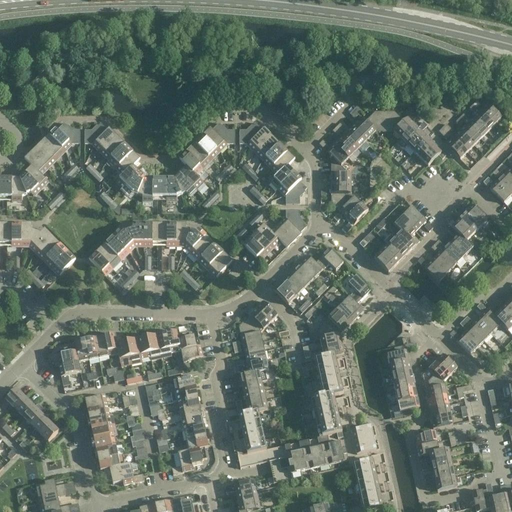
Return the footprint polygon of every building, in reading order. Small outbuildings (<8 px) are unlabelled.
[(487,105),(480,112),(494,127),(501,120),(487,105)] [(357,108),(353,111),(358,116),(362,112),(357,108)] [(473,119),(487,133),(494,127),(480,112),(477,109),(473,113),(476,116),(473,119)] [(358,116),(353,111),(349,115),(354,120),(358,116)] [(384,133),(384,113),(374,113),(365,123),(375,133),(384,133)] [(384,113),(384,133),(393,133),(403,123),(394,113),(384,113)] [(375,133),(365,123),(361,119),(354,126),(361,133),(358,136),(365,143),(367,142),(375,133)] [(407,119),(403,123),(393,133),(394,133),(400,140),(414,126),(407,119)] [(480,140),(487,133),(473,119),(469,123),(466,120),(463,123),(466,126),(480,140)] [(421,133),(427,127),(423,123),(418,129),(421,133)] [(72,132),(64,124),(56,132),(70,146),(80,146),(80,132),(73,131),(72,132)] [(84,131),(84,146),(93,146),(107,132),(100,124),(92,132),(91,131),(84,131)] [(246,131),(239,132),(239,146),(248,146),(262,132),(255,124),(248,133),(246,131)] [(344,129),(340,124),(336,128),(340,133),(344,129)] [(226,132),(218,125),(211,132),(226,146),(235,146),(235,131),(227,132),(226,132)] [(354,126),(344,136),(358,150),(365,143),(358,136),(361,133),(354,126)] [(418,129),(414,126),(400,140),(407,147),(421,133),(418,129)] [(480,140),(466,126),(459,133),(474,147),(480,140)] [(336,128),(332,132),(336,137),(340,133),(336,128)] [(47,138),(49,139),(63,153),(70,146),(56,132),(55,130),(47,138)] [(109,130),(107,132),(93,146),(100,153),(114,138),(116,137),(109,130)] [(264,130),(262,132),(248,146),(255,153),(269,138),(271,137),(264,130)] [(219,153),(225,146),(226,146),(211,132),(210,131),(203,137),(219,153)] [(414,154),(428,140),(421,133),(407,147),(414,154)] [(450,137),(453,140),(467,154),(474,147),(459,133),(456,137),(453,134),(450,137)] [(341,153),(348,160),(358,150),(344,136),(337,143),(344,150),(341,153)] [(116,137),(114,138),(100,153),(108,161),(124,145),(116,137)] [(195,146),(210,161),(219,153),(203,137),(195,146)] [(271,137),(269,138),(255,153),(264,162),(279,145),(271,137)] [(40,145),(55,161),(63,153),(49,139),(47,138),(40,145)] [(414,154),(421,161),(435,146),(428,140),(414,154)] [(460,161),(467,154),(453,140),(446,147),(460,161)] [(322,142),(318,146),(322,150),(326,147),(322,142)] [(333,160),(341,167),(348,160),(341,153),(344,150),(337,143),(327,153),(333,160)] [(31,154),(47,170),(55,161),(40,145),(31,154)] [(108,161),(117,169),(133,154),(124,145),(108,161)] [(272,170),(287,154),(279,145),(264,162),(272,170)] [(186,154),(202,170),(210,161),(195,146),(186,154)] [(438,157),(442,160),(442,161),(446,157),(435,146),(421,161),(428,167),(438,157)] [(40,176),(47,170),(31,154),(24,161),(31,168),(32,169),(33,169),(40,176)] [(117,169),(123,176),(124,176),(131,169),(133,168),(140,161),(133,154),(117,169)] [(195,176),(202,170),(186,154),(179,161),(180,163),(186,168),(187,169),(188,169),(195,176)] [(272,170),(278,176),(279,176),(286,169),(288,168),(294,161),(287,154),(272,170)] [(370,161),(373,167),(383,163),(381,157),(370,161)] [(331,162),(331,176),(344,176),(344,171),(341,167),(333,160),(331,162)] [(241,170),(246,174),(250,170),(245,165),(241,170)] [(501,165),(497,170),(501,174),(505,169),(501,165)] [(73,166),(69,171),(73,176),(78,171),(73,166)] [(90,175),(94,171),(89,166),(85,170),(90,175)] [(224,170),(228,175),(232,171),(228,167),(224,170)] [(31,168),(24,174),(40,190),(47,183),(40,176),(33,169),(32,169),(31,168)] [(117,183),(124,190),(139,174),(133,168),(131,169),(124,176),(123,176),(117,183)] [(179,174),(195,190),(202,183),(195,176),(188,169),(187,169),(186,168),(179,174)] [(271,183),(279,190),(294,174),(288,168),(286,169),(279,176),(278,176),(271,183)] [(224,170),(220,175),(224,179),(228,175),(224,170)] [(246,174),(250,179),(254,174),(250,170),(246,174)] [(496,179),(497,177),(501,174),(497,170),(492,175),(496,179)] [(73,176),(69,171),(64,175),(69,180),(73,176)] [(94,171),(90,175),(94,179),(98,175),(94,171)] [(24,174),(19,180),(20,182),(26,196),(30,195),(33,197),(40,190),(24,174)] [(139,174),(124,190),(131,197),(133,195),(138,196),(144,182),(145,180),(139,174)] [(175,182),(181,196),(185,195),(188,197),(195,190),(179,174),(174,180),(175,182)] [(259,179),(254,174),(250,179),(254,183),(259,179)] [(285,197),(299,182),(301,181),(294,174),(279,190),(285,197)] [(497,184),(511,198),(511,196),(511,185),(504,177),(501,174),(497,177),(500,180),(497,184)] [(60,180),(64,184),(69,180),(64,175),(60,180)] [(98,184),(99,184),(103,180),(98,175),(94,179),(98,184)] [(215,180),(219,184),(224,179),(220,175),(215,180)] [(355,176),(344,176),(331,176),(331,186),(351,186),(355,186),(355,176)] [(5,180),(3,180),(0,179),(0,201),(5,202),(6,202),(22,202),(22,198),(26,196),(20,182),(19,180),(5,180)] [(483,184),(487,188),(491,183),(488,179),(483,184)] [(166,180),(160,180),(159,180),(153,180),(145,180),(144,182),(138,196),(142,198),(142,202),(159,202),(161,202),(177,202),(177,198),(181,196),(175,182),(174,180),(166,180)] [(306,190),(299,182),(285,197),(285,206),(300,206),(300,199),(299,198),(306,190)] [(497,184),(490,191),(504,205),(511,198),(497,184)] [(331,186),(331,196),(351,196),(351,186),(331,186)] [(248,193),(253,198),(257,193),(253,189),(248,193)] [(262,198),(257,193),(253,198),(257,202),(262,198)] [(55,199),(59,203),(64,198),(60,194),(55,199)] [(103,194),(99,198),(103,203),(108,199),(103,194)] [(210,198),(215,202),(219,198),(214,194),(210,198)] [(354,199),(351,196),(331,196),(331,204),(340,213),(354,199)] [(206,202),(210,207),(215,202),(210,198),(206,202)] [(266,202),(262,198),(257,202),(262,206),(266,202)] [(51,203),(55,207),(59,203),(55,199),(51,203)] [(108,199),(103,203),(108,207),(112,203),(108,199)] [(361,206),(354,199),(340,213),(347,220),(361,206)] [(201,207),(206,211),(210,207),(206,202),(201,207)] [(46,207),(50,212),(55,207),(51,203),(46,207)] [(112,203),(108,207),(112,212),(116,208),(112,203)] [(350,223),(348,225),(343,230),(347,234),(352,229),(368,213),(361,206),(347,220),(350,223)] [(465,215),(479,229),(487,222),(472,208),(465,215)] [(408,226),(415,233),(426,223),(412,209),(404,216),(412,223),(408,226)] [(300,212),(285,212),(285,221),(300,235),(307,228),(299,220),(300,219),(300,212)] [(473,236),(479,230),(479,229),(465,215),(458,222),(473,236)] [(254,220),(258,224),(262,220),(258,216),(254,220)] [(412,237),(415,233),(408,226),(412,223),(404,216),(394,226),(401,233),(415,247),(419,243),(414,238),(413,239),(412,237)] [(254,220),(248,226),(252,230),(258,224),(254,220)] [(300,235),(285,221),(279,227),(295,243),(301,236),(300,235)] [(456,234),(458,236),(458,235),(466,243),(466,242),(473,236),(458,222),(452,229),(456,233),(456,234)] [(0,247),(4,247),(6,247),(21,247),(21,227),(21,225),(4,225),(0,224),(0,247)] [(21,225),(21,227),(21,247),(30,247),(36,232),(31,231),(31,225),(21,225)] [(128,232),(134,247),(143,247),(143,225),(132,225),(132,231),(128,232)] [(160,247),(161,247),(176,247),(176,225),(159,225),(143,225),(143,247),(157,247),(160,247)] [(176,225),(176,247),(185,247),(191,232),(186,231),(186,225),(176,225)] [(433,230),(428,225),(424,229),(429,233),(433,230)] [(257,233),(272,248),(278,242),(279,242),(272,235),(272,234),(264,226),(257,233)] [(279,227),(272,234),(272,235),(279,242),(278,242),(287,251),(295,243),(279,227)] [(452,237),(456,234),(456,233),(452,229),(448,233),(452,237)] [(30,247),(36,253),(52,238),(44,230),(40,234),(36,232),(30,247)] [(112,238),(128,254),(134,247),(128,232),(124,234),(120,230),(112,238)] [(191,232),(185,247),(191,254),(207,238),(199,230),(195,234),(191,232)] [(239,235),(243,239),(248,234),(244,230),(239,235)] [(250,240),(251,241),(266,255),(272,248),(257,233),(250,240)] [(401,233),(394,239),(409,254),(415,247),(401,233)] [(239,235),(235,239),(239,243),(243,239),(239,235)] [(473,249),(466,242),(466,243),(458,235),(458,236),(452,242),(459,249),(455,253),(463,260),(473,249)] [(384,243),(388,246),(402,260),(409,254),(394,239),(391,236),(384,243)] [(52,238),(36,253),(44,261),(60,246),(52,238)] [(104,246),(120,262),(128,254),(112,238),(104,246)] [(207,238),(191,254),(200,262),(215,247),(207,238)] [(370,242),(366,238),(359,245),(363,249),(370,242)] [(266,255),(251,241),(250,240),(243,247),(258,263),(266,255)] [(438,242),(435,245),(439,250),(443,246),(438,242)] [(452,242),(442,252),(456,266),(463,260),(455,253),(459,249),(452,242)] [(435,245),(431,249),(436,254),(439,250),(435,245)] [(44,261),(52,269),(68,253),(60,246),(44,261)] [(96,253),(112,269),(120,262),(104,246),(96,253)] [(388,246),(381,253),(395,267),(402,260),(388,246)] [(215,247),(200,262),(208,270),(223,255),(215,247)] [(329,251),(315,264),(322,272),(329,265),(336,272),(343,265),(329,251)] [(438,270),(446,277),(456,266),(442,252),(435,259),(442,266),(438,270)] [(68,253),(52,269),(60,277),(76,262),(68,253)] [(88,261),(104,277),(112,269),(96,253),(88,261)] [(388,274),(395,267),(381,253),(374,260),(388,274)] [(223,255),(208,270),(216,279),(232,263),(223,255)] [(305,275),(312,282),(322,272),(315,264),(308,258),(301,265),(308,272),(305,275)] [(421,259),(417,263),(422,267),(426,264),(421,259)] [(424,270),(438,284),(446,277),(438,270),(442,266),(435,259),(424,270)] [(301,265),(291,275),(305,289),(312,282),(305,275),(308,272),(301,265)] [(34,277),(33,277),(28,272),(24,276),(29,282),(34,277)] [(134,281),(139,276),(134,272),(130,276),(134,281)] [(183,272),(179,277),(184,282),(188,277),(183,272)] [(288,292),(295,299),(305,289),(291,275),(284,282),(291,289),(288,292)] [(130,276),(125,282),(129,286),(134,281),(130,276)] [(29,282),(34,287),(39,282),(34,277),(29,282)] [(194,283),(188,277),(184,282),(190,287),(194,283)] [(355,292),(349,298),(356,306),(370,292),(356,278),(348,285),(355,292)] [(34,287),(40,292),(44,288),(39,282),(34,287)] [(129,286),(125,282),(119,287),(123,292),(129,286)] [(284,282),(274,292),(288,306),(295,299),(288,292),(291,289),(284,282)] [(190,287),(195,292),(199,288),(194,283),(190,287)] [(349,298),(342,305),(356,320),(363,313),(356,306),(349,298)] [(511,309),(507,305),(504,302),(500,305),(504,309),(501,312),(511,323),(511,309)] [(256,310),(270,324),(277,317),(263,303),(256,310)] [(342,305),(335,312),(349,327),(356,320),(342,305)] [(481,313),(485,309),(480,305),(477,308),(481,313)] [(256,310),(249,317),(263,331),(270,324),(256,310)] [(487,311),(480,318),(487,326),(484,329),(491,336),(501,326),(494,319),(494,318),(491,315),(487,311)] [(335,312),(329,319),(343,333),(349,327),(335,312)] [(508,333),(511,328),(511,323),(501,312),(494,318),(494,319),(501,326),(508,333)] [(238,328),(241,338),(260,334),(263,331),(249,317),(238,328)] [(484,343),(491,336),(484,329),(487,326),(480,318),(470,329),(484,343)] [(340,336),(343,333),(329,319),(318,330),(320,340),(340,336)] [(470,329),(463,335),(477,350),(484,343),(470,329)] [(449,336),(454,340),(458,336),(453,332),(449,336)] [(177,333),(167,335),(171,355),(181,353),(181,352),(178,336),(177,333)] [(181,352),(196,349),(194,339),(190,340),(189,334),(178,336),(181,352)] [(262,344),(260,334),(241,338),(243,348),(262,344)] [(115,335),(104,338),(109,358),(118,356),(119,356),(117,346),(117,345),(115,335)] [(167,335),(157,337),(162,360),(172,358),(171,355),(167,335)] [(470,357),(477,350),(463,335),(456,342),(470,357)] [(342,345),(340,336),(320,340),(322,350),(342,345)] [(162,360),(157,337),(147,339),(151,359),(152,362),(162,360)] [(109,358),(104,338),(94,340),(99,360),(109,358)] [(147,339),(137,341),(141,361),(151,359),(147,339)] [(402,341),(403,347),(411,346),(409,339),(402,341)] [(94,340),(84,342),(88,362),(99,360),(94,340)] [(137,341),(127,343),(132,366),(142,364),(141,361),(137,341)] [(88,362),(84,342),(74,344),(75,348),(78,363),(78,364),(79,364),(88,362)] [(121,369),(132,366),(127,343),(117,345),(117,346),(119,356),(118,356),(120,365),(121,365),(121,369)] [(264,353),(262,344),(243,348),(245,357),(264,353)] [(315,361),(323,398),(333,397),(343,395),(342,390),(351,388),(349,379),(340,381),(337,371),(347,369),(345,360),(335,362),(334,357),(344,355),(342,345),(322,350),(324,359),(315,361)] [(63,366),(78,363),(75,348),(64,350),(65,356),(61,356),(63,366)] [(196,360),(197,365),(204,363),(200,348),(196,349),(181,352),(181,353),(183,363),(196,360)] [(387,356),(389,366),(409,361),(407,352),(401,353),(395,355),(387,356)] [(267,362),(264,353),(245,357),(247,367),(267,362)] [(443,356),(436,363),(450,377),(457,370),(443,356)] [(389,366),(391,375),(411,371),(409,361),(389,366)] [(269,372),(267,362),(247,367),(249,375),(249,376),(259,374),(265,373),(269,372)] [(59,367),(62,383),(69,381),(68,377),(81,374),(79,364),(78,364),(78,363),(63,366),(59,367)] [(450,377),(436,363),(429,370),(443,384),(450,377)] [(421,377),(425,393),(444,388),(443,384),(429,370),(421,377)] [(391,375),(393,385),(413,380),(411,371),(391,375)] [(236,384),(237,389),(242,387),(261,383),(267,381),(265,373),(259,374),(249,376),(249,375),(240,378),(241,383),(236,384)] [(173,382),(175,393),(195,388),(193,378),(173,382)] [(393,385),(396,394),(415,390),(413,380),(393,385)] [(263,392),(261,383),(242,387),(244,397),(263,392)] [(505,399),(510,398),(511,397),(511,387),(502,390),(505,399)] [(195,388),(175,393),(178,403),(197,398),(195,388)] [(446,398),(444,388),(425,393),(427,402),(446,398)] [(5,400),(14,409),(25,399),(16,390),(5,400)] [(398,404),(417,399),(415,390),(396,394),(398,404)] [(263,392),(244,397),(246,406),(265,402),(263,392)] [(105,397),(85,401),(87,412),(107,407),(105,397)] [(259,414),(248,416),(239,418),(240,423),(225,426),(227,436),(242,433),(244,442),(232,444),(234,454),(236,453),(237,458),(238,458),(241,471),(269,465),(273,486),(353,467),(362,511),(383,511),(382,506),(394,503),(392,493),(379,496),(377,487),(390,484),(387,474),(375,477),(373,468),(385,466),(383,456),(371,458),(366,463),(362,464),(360,457),(377,453),(371,429),(342,435),(341,430),(352,428),(350,418),(338,420),(336,411),(351,408),(349,398),(334,402),(333,397),(323,398),(313,401),(322,440),(267,452),(259,414)] [(197,398),(178,403),(180,413),(200,408),(197,398)] [(448,407),(446,398),(427,402),(429,411),(448,407)] [(14,409),(23,418),(33,407),(25,399),(14,409)] [(409,411),(414,410),(419,409),(417,399),(398,404),(400,413),(403,413),(404,418),(410,416),(409,411)] [(246,406),(248,416),(259,414),(268,412),(265,402),(246,406)] [(33,407),(23,418),(31,426),(42,416),(45,412),(40,407),(37,411),(33,407)] [(87,412),(90,422),(109,417),(107,407),(87,412)] [(429,411),(431,421),(450,416),(448,407),(429,411)] [(200,408),(180,413),(182,423),(202,419),(200,408)] [(31,426),(40,435),(50,424),(51,425),(55,421),(50,417),(46,420),(42,416),(31,426)] [(450,416),(431,421),(433,430),(453,426),(450,416)] [(92,432),(112,427),(109,417),(90,422),(92,432)] [(202,419),(182,423),(184,433),(204,429),(202,419)] [(50,424),(40,435),(49,444),(63,429),(59,425),(55,429),(51,425),(50,424)] [(92,432),(94,442),(114,438),(112,427),(92,432)] [(184,433),(186,443),(206,439),(204,429),(184,433)] [(415,438),(417,448),(437,444),(435,434),(415,438)] [(114,438),(94,442),(96,452),(116,448),(114,438)] [(209,449),(206,439),(186,443),(189,453),(190,453),(205,450),(209,449)] [(437,444),(417,448),(420,458),(429,456),(439,453),(437,444)] [(96,452),(98,462),(118,458),(116,448),(96,452)] [(207,461),(205,450),(190,453),(193,468),(203,466),(202,462),(207,461)] [(429,456),(431,465),(450,461),(448,451),(439,453),(429,456)] [(176,469),(178,476),(194,472),(193,468),(190,453),(189,453),(178,455),(181,468),(176,469)] [(122,457),(118,458),(98,462),(101,472),(104,471),(120,468),(120,467),(124,467),(122,457)] [(450,461),(431,465),(433,474),(453,470),(450,461)] [(134,464),(124,467),(120,467),(120,468),(123,483),(124,487),(139,484),(138,477),(133,478),(132,472),(136,471),(134,464)] [(123,483),(120,468),(104,471),(107,482),(112,481),(113,486),(123,483)] [(453,470),(433,474),(435,484),(455,479),(453,470)] [(455,479),(435,484),(437,493),(457,489),(455,479)] [(36,490),(38,501),(48,499),(47,495),(65,491),(64,486),(56,488),(55,483),(45,485),(45,488),(36,490)] [(226,495),(235,493),(236,498),(256,493),(254,483),(225,490),(226,495)] [(66,497),(65,491),(47,495),(48,499),(38,501),(41,511),(50,510),(49,506),(59,504),(58,499),(66,497)] [(489,501),(488,497),(486,492),(486,491),(472,495),(475,511),(486,511),(490,511),(491,511),(489,501)] [(256,493),(236,498),(238,507),(258,502),(256,493)] [(510,511),(507,497),(498,499),(500,511),(510,511)] [(500,511),(498,499),(489,501),(491,511),(490,511),(500,511)] [(182,511),(181,506),(180,502),(170,504),(171,511),(182,511)] [(260,511),(258,502),(238,507),(239,511),(260,511)]
